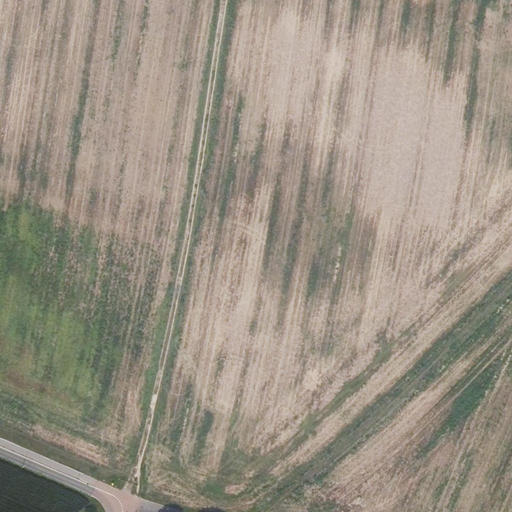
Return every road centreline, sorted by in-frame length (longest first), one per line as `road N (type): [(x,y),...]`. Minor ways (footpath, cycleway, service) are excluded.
road 1 (track): [(116,505),(151,415),(225,0)]
road 2 (track): [(261,511),(301,488),(511,285)]
road 3 (unclassified): [(0,448),(109,495),(115,511)]
